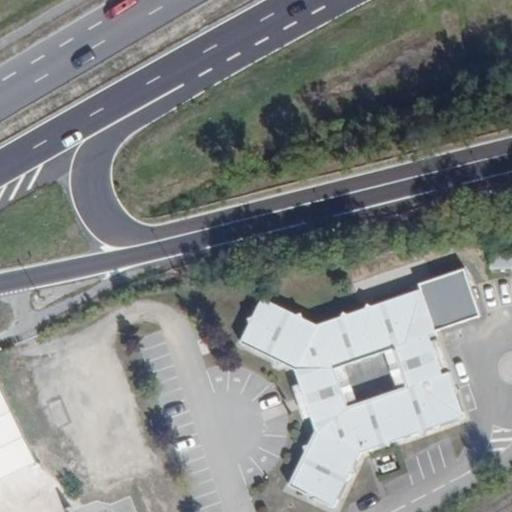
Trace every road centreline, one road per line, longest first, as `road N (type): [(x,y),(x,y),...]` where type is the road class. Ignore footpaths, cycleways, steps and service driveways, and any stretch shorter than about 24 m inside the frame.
road 1 (primary): [(511,154),(176,244)]
road 2 (primary): [(176,244),(118,230),(89,191),(102,140),(131,120),(154,81)]
road 3 (primary): [(176,0),(0,101)]
road 4 (primary): [(0,282),(176,244)]
road 5 (primary): [(0,171),(154,81)]
road 6 (primary): [(154,81),(304,0)]
